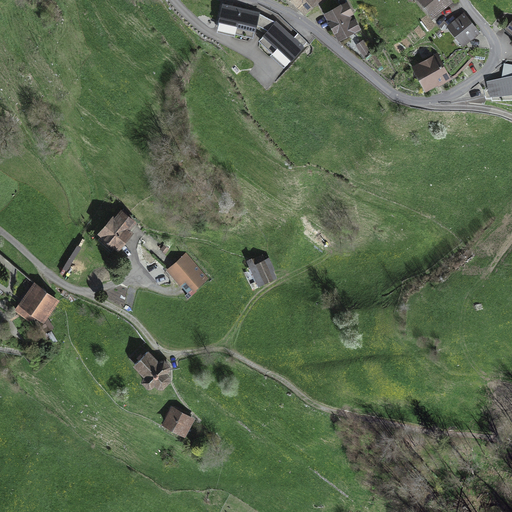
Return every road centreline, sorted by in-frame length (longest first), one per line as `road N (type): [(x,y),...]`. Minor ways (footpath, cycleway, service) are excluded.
road 1 (residential): [(462,0),(491,38),(495,57),(451,94),(421,101),(388,92),(312,24),(267,0)]
road 2 (track): [(502,442),(428,434),(325,401),(225,349)]
road 3 (track): [(225,349),(168,354),(130,316),(84,292)]
